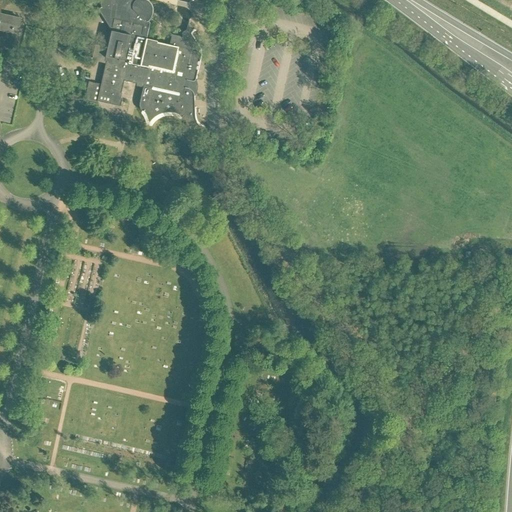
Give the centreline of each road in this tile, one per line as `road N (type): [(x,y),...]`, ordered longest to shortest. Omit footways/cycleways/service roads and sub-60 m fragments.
road 1 (unclassified): [(230,0),(210,86),(221,156),(405,431),(351,511)]
road 2 (primary): [(398,0),(511,84)]
road 3 (residential): [(65,0),(34,136)]
